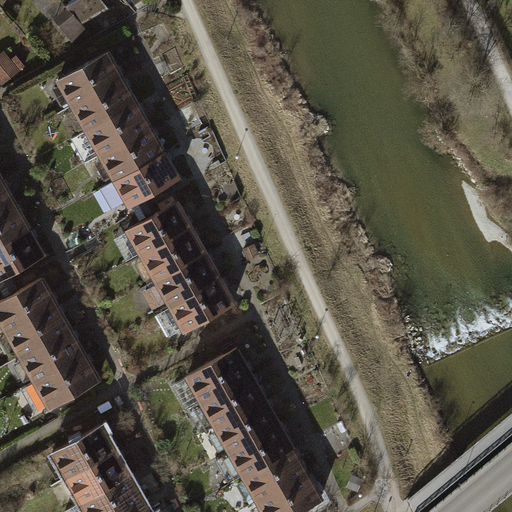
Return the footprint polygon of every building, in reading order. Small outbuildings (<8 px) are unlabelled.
[(86,22),(83,18),(111,3),(109,0),(63,0),(56,4),(70,31),(86,22)] [(61,75),(75,99),(123,74),(109,49),(61,75)] [(0,79),(27,64),(20,54),(0,66),(0,79)] [(75,99),(88,124),(136,98),(123,74),(75,99)] [(88,124),(102,151),(150,125),(136,98),(88,124)] [(102,151),(116,177),(164,151),(150,125),(102,151)] [(116,177),(131,203),(179,177),(164,151),(116,177)] [(0,210),(10,205),(0,185),(0,210)] [(128,227),(142,253),(191,227),(176,201),(128,227)] [(0,210),(0,243),(24,231),(10,205),(0,210)] [(142,253),(156,279),(205,253),(191,227),(142,253)] [(0,243),(0,277),(39,257),(24,231),(0,243)] [(156,279),(171,306),(219,280),(205,253),(156,279)] [(0,302),(0,320),(6,333),(55,307),(40,280),(0,302)] [(171,306),(185,332),(233,306),(219,280),(171,306)] [(6,333),(21,359),(69,333),(55,307),(6,333)] [(21,359),(35,385),(83,359),(69,333),(21,359)] [(190,372),(204,398),(252,372),(238,346),(190,372)] [(35,385),(49,411),(97,385),(83,359),(35,385)] [(204,398),(218,424),(266,399),(252,372),(204,398)] [(218,424),(232,451),(280,425),(266,399),(218,424)] [(49,451),(63,477),(112,451),(97,425),(49,451)] [(232,451),(246,477),(295,451),(280,425),(232,451)] [(63,477),(77,504),(126,478),(112,451),(63,477)] [(246,477),(260,503),(309,477),(295,451),(246,477)] [(260,503),(265,511),(306,511),(323,503),(309,477),(260,503)] [(77,504),(82,511),(124,511),(140,504),(126,478),(77,504)]
